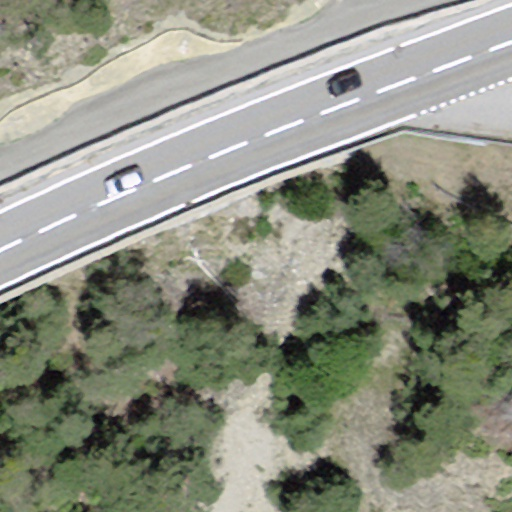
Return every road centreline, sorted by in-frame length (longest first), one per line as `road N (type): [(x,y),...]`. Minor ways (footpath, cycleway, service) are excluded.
road 1 (primary): [(0,247),(228,147),(511,40)]
road 2 (unclassified): [(0,165),(409,0)]
